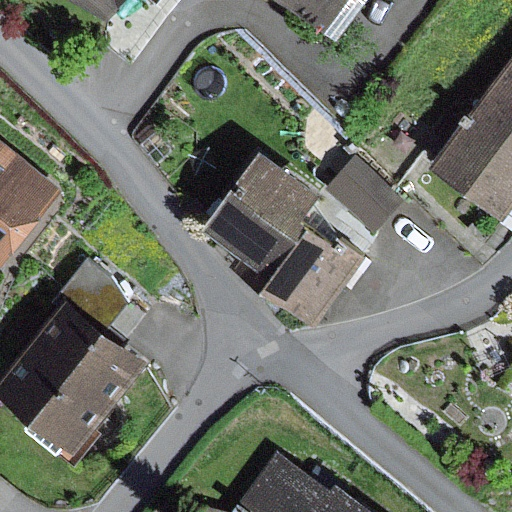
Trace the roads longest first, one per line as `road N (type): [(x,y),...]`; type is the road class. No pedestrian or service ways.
road 1 (unclassified): [(247,345),(205,261),(105,130),(0,28)]
road 2 (residential): [(290,357),(472,301),(511,271)]
road 3 (residential): [(473,511),(290,357)]
road 4 (residential): [(116,511),(247,345)]
